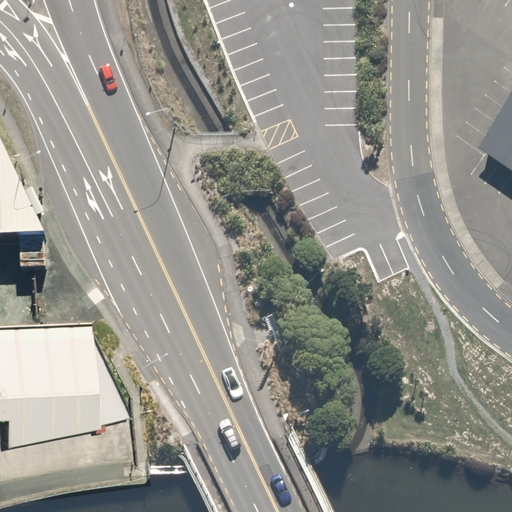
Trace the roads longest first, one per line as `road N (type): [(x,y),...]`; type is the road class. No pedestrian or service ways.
road 1 (secondary): [(269,511),(110,159)]
road 2 (unclassified): [(409,0),(420,207),(453,274),(511,333)]
road 3 (secondary): [(110,159),(65,92),(0,19)]
road 4 (secondary): [(67,0),(110,159)]
